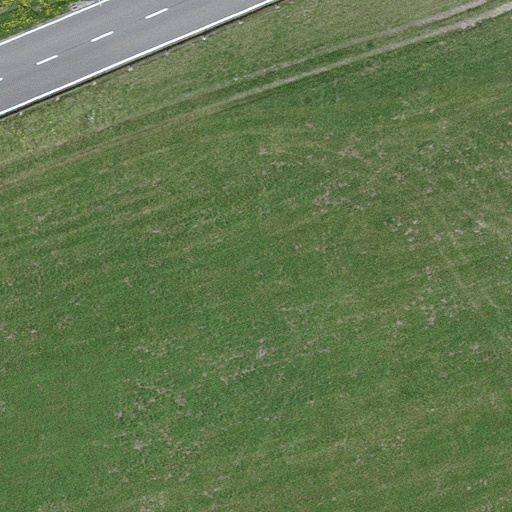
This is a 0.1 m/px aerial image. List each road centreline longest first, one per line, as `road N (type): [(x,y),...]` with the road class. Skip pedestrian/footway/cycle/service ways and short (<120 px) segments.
road 1 (tertiary): [(0,78),(189,0)]
road 2 (track): [(351,48),(501,0)]
